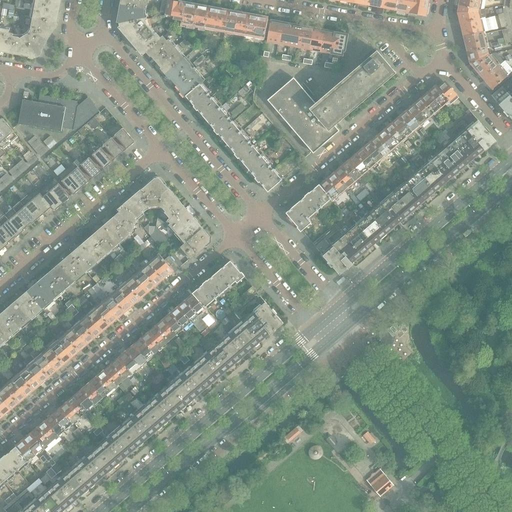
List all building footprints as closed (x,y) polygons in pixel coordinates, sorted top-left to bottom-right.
[(56,22),(60,0),(35,0),(32,18),(56,22)] [(147,6),(148,0),(121,0),(119,14),(117,22),(119,22),(120,25),(145,20),(144,13),(145,6),(147,6)] [(181,21),(184,3),(168,0),(162,0),(162,5),(152,3),(151,11),(166,14),(166,15),(174,16),(174,20),(181,21)] [(368,0),(368,5),(375,7),(375,6),(381,7),(382,7),(383,7),(389,8),(389,9),(396,10),(397,0),(368,0)] [(397,0),(396,10),(403,12),(403,11),(409,12),(410,12),(411,12),(423,14),(426,13),(427,7),(427,4),(428,0),(397,0)] [(459,0),(459,6),(478,9),(480,1),(486,2),(486,0),(459,0)] [(192,29),(193,27),(197,5),(184,3),(181,21),(180,25),(187,26),(186,28),(192,29)] [(205,28),(208,7),(197,5),(193,27),(199,28),(199,30),(205,31),(205,28)] [(495,29),(492,17),(483,19),(483,18),(479,19),(479,16),(477,16),(478,9),(459,6),(457,13),(464,39),(483,34),(483,32),(495,29)] [(225,31),(228,11),(226,11),(226,10),(221,9),(221,10),(217,9),(218,9),(208,7),(205,28),(225,31)] [(244,34),(248,15),(245,14),(241,13),(240,13),(237,13),(237,12),(231,11),(231,12),(228,11),(225,31),(223,40),(226,41),(227,37),(234,38),(235,33),(244,34)] [(265,37),(267,21),(268,18),(265,18),(265,17),(260,17),(257,17),(257,16),(251,15),(250,15),(248,15),(244,34),(264,38),(265,37)] [(37,56),(54,29),(56,23),(56,22),(32,18),(30,31),(27,35),(24,37),(35,56),(37,56)] [(154,35),(148,28),(147,26),(145,20),(120,25),(121,27),(119,28),(142,55),(147,50),(163,36),(160,38),(156,33),(154,35)] [(277,44),(281,22),(278,22),(278,21),(272,20),(272,21),(270,20),(270,21),(267,21),(265,37),(268,37),(267,42),(277,44)] [(288,46),(292,24),(291,24),(291,23),(286,22),(286,23),(281,22),(277,44),(288,46)] [(299,48),(303,26),(299,26),(299,25),(294,24),(294,25),(292,24),(288,46),(299,48)] [(310,50),(314,28),(312,28),(312,27),(307,26),(307,27),(303,26),(299,48),(310,50)] [(320,52),(324,30),(320,29),(321,29),(315,28),(314,28),(310,50),(320,52)] [(35,56),(24,37),(18,39),(18,38),(11,37),(12,35),(7,34),(7,31),(0,29),(0,50),(35,57),(35,56)] [(331,53),(335,32),(333,32),(333,31),(328,30),(328,31),(324,30),(320,52),(331,53)] [(345,51),(348,35),(342,34),(342,33),(342,32),(336,31),(336,32),(335,32),(331,53),(342,56),(343,51),(345,51)] [(474,68),(489,56),(489,55),(487,52),(488,51),(487,48),(491,47),(491,44),(490,42),(486,44),(483,34),(464,39),(470,63),(474,68)] [(184,58),(174,46),(169,40),(167,41),(163,36),(147,50),(166,73),(184,58)] [(189,45),(185,40),(180,44),(184,49),(189,45)] [(339,131),(335,126),(396,73),(377,51),(315,103),(299,84),(294,88),(289,82),(267,100),(313,153),(339,131)] [(506,75),(498,66),(498,65),(506,62),(502,57),(499,59),(494,53),(489,55),(489,56),(474,68),(491,88),(506,75)] [(196,67),(205,59),(203,55),(193,63),(196,67)] [(204,81),(194,69),(184,58),(166,73),(186,96),(204,81)] [(511,84),(510,83),(511,80),(511,72),(507,77),(506,75),(491,88),(492,89),(488,92),(490,94),(510,77),(511,78),(491,96),(511,120),(511,84)] [(220,108),(200,84),(204,81),(186,96),(185,96),(206,120),(220,108)] [(458,97),(447,84),(443,84),(438,88),(451,104),(458,97)] [(455,108),(451,104),(438,88),(436,86),(434,88),(432,88),(430,90),(430,91),(427,94),(425,94),(423,96),(423,97),(421,99),(434,113),(446,103),(452,111),(455,108)] [(81,125),(98,111),(97,110),(96,111),(92,107),(94,105),(88,98),(80,105),(77,104),(77,101),(39,95),(38,103),(23,100),(19,124),(61,131),(62,128),(74,130),(81,125)] [(434,113),(421,99),(420,100),(418,100),(416,102),(416,104),(412,107),(411,106),(409,108),(409,110),(407,111),(419,126),(434,113)] [(241,131),(220,108),(206,120),(226,144),(241,131)] [(109,113),(106,109),(101,113),(105,117),(109,113)] [(419,126),(407,111),(405,113),(404,113),(401,114),(401,116),(398,119),(396,119),(394,121),(394,122),(392,124),(405,138),(419,126)] [(100,125),(94,118),(89,122),(95,129),(100,125)] [(18,136),(12,130),(3,119),(0,121),(0,131),(10,143),(18,136)] [(469,128),(466,125),(463,120),(461,122),(462,124),(467,130),(469,128)] [(496,141),(478,120),(469,128),(467,130),(467,131),(485,151),(490,147),(490,146),(496,141)] [(405,138),(392,124),(391,125),(389,125),(387,127),(387,128),(383,131),(382,131),(380,133),(380,134),(378,136),(391,150),(405,138)] [(88,133),(83,127),(78,131),(83,137),(88,133)] [(135,142),(123,128),(115,135),(116,137),(113,139),(124,152),(131,145),(130,144),(133,142),(133,143),(135,142)] [(10,143),(0,131),(0,147),(2,150),(10,143)] [(261,156),(241,131),(226,144),(247,168),(261,156)] [(485,151),(467,131),(444,152),(459,170),(460,169),(462,170),(465,168),(464,165),(479,153),(481,154),(485,151)] [(31,146),(38,140),(35,136),(28,142),(31,146)] [(47,146),(53,140),(50,136),(44,142),(47,146)] [(391,150),(378,136),(376,137),(375,137),(373,139),(372,141),(369,144),(368,143),(365,145),(365,147),(364,148),(376,163),(391,150)] [(432,141),(428,136),(423,140),(427,145),(432,141)] [(76,144),(71,138),(66,142),(71,148),(76,144)] [(124,152),(113,139),(112,138),(103,145),(105,147),(102,149),(112,161),(120,155),(119,154),(121,152),(122,153),(124,152)] [(34,150),(41,144),(38,140),(31,146),(34,150)] [(50,149),(57,144),(53,140),(47,146),(50,149)] [(37,154),(44,148),(41,144),(34,150),(37,154)] [(41,157),(47,151),(44,148),(37,154),(41,157)] [(112,161),(102,149),(100,148),(92,155),(93,156),(90,159),(101,171),(108,165),(107,164),(110,162),(110,163),(112,161)] [(376,163),(364,148),(362,150),(360,150),(358,151),(358,153),(355,156),(353,156),(351,158),(351,159),(349,161),(362,175),(376,163)] [(27,162),(34,156),(31,152),(24,158),(27,162)] [(459,170),(444,152),(419,173),(435,191),(435,190),(437,191),(440,189),(440,186),(454,174),(456,175),(459,173),(459,170)] [(31,166),(37,160),(34,156),(27,162),(31,166)] [(278,175),(261,156),(247,168),(263,187),(278,175)] [(101,171),(90,159),(89,157),(80,165),(82,166),(79,169),(89,181),(97,174),(96,174),(98,172),(99,173),(101,171)] [(19,169),(26,163),(23,160),(16,166),(19,169)] [(362,175),(349,161),(347,162),(346,162),(344,164),(344,165),(342,167),(340,168),(339,168),(337,170),(336,172),(335,173),(347,188),(357,179),(364,186),(368,183),(362,175)] [(89,181),(79,169),(73,162),(65,169),(81,188),(85,184),(85,183),(87,181),(88,182),(89,181)] [(22,173),(29,167),(26,163),(19,169),(22,173)] [(12,175),(19,169),(16,166),(9,172),(12,175)] [(15,179),(22,173),(19,169),(12,175),(15,179)] [(81,188),(65,169),(57,176),(73,195),(75,193),(74,193),(76,191),(77,191),(81,188)] [(388,185),(400,175),(397,172),(385,182),(388,185)] [(3,183),(10,177),(7,173),(0,179),(3,183)] [(347,188),(335,173),(333,174),(331,174),(329,176),(329,178),(326,181),(324,181),(322,182),(322,184),(320,186),(331,199),(331,198),(332,200),(347,188)] [(388,178),(384,173),(379,177),(383,182),(388,178)] [(435,191),(419,173),(395,194),(410,212),(411,211),(413,212),(416,210),(416,207),(429,195),(432,196),(435,194),(434,191),(435,191)] [(268,192),(282,180),(278,175),(263,187),(268,192)] [(6,187),(14,181),(10,177),(3,183),(6,187)] [(70,197),(54,179),(46,186),(62,204),(66,201),(66,200),(68,198),(69,199),(70,197)] [(162,197),(170,191),(165,185),(164,186),(159,179),(155,179),(150,183),(149,183),(123,205),(136,219),(143,213),(142,212),(145,209),(149,207),(160,206),(162,197)] [(374,190),(369,183),(366,186),(371,193),(374,190)] [(331,199),(320,186),(319,184),(308,194),(319,208),(321,207),(322,209),(323,207),(322,206),(331,199)] [(62,204),(46,186),(39,192),(54,210),(57,207),(58,208),(62,204)] [(54,210),(39,192),(36,188),(28,195),(43,213),(46,210),(47,211),(51,208),(53,210),(54,210)] [(360,203),(350,190),(347,193),(351,197),(350,197),(357,206),(360,203)] [(193,218),(170,191),(162,197),(160,206),(162,208),(166,212),(165,213),(170,218),(167,220),(170,224),(169,225),(176,233),(193,218)] [(365,197),(361,193),(356,197),(360,201),(365,197)] [(379,201),(372,193),(369,195),(376,204),(379,201)] [(319,208),(308,194),(296,204),(308,218),(316,211),(318,212),(319,211),(318,209),(319,208)] [(410,215),(410,212),(395,194),(370,215),(386,233),(386,232),(388,233),(391,231),(391,228),(405,216),(407,217),(410,215)] [(43,213),(28,195),(20,202),(36,220),(40,217),(39,216),(43,213)] [(36,220),(20,202),(12,209),(27,226),(31,223),(32,224),(36,220)] [(308,218),(296,204),(286,213),(301,231),(311,223),(307,218),(308,218)] [(138,221),(136,219),(123,205),(118,210),(120,212),(109,222),(107,222),(105,224),(104,226),(119,244),(134,231),(133,229),(136,227),(134,225),(138,221)] [(27,226),(12,209),(4,215),(20,234),(25,230),(24,229),(27,226)] [(353,219),(356,217),(351,211),(349,212),(346,215),(354,224),(356,222),(353,219)] [(20,234),(4,215),(0,219),(0,225),(12,240),(15,237),(16,237),(20,234)] [(386,233),(370,215),(346,236),(361,254),(362,253),(364,254),(367,252),(366,249),(380,238),(383,238),(386,236),(385,233),(386,233)] [(204,231),(204,230),(193,218),(176,233),(185,244),(181,247),(190,259),(204,246),(209,242),(209,238),(204,231)] [(346,229),(342,225),(344,223),(341,220),(336,225),(343,232),(346,229)] [(328,240),(338,231),(341,234),(343,232),(336,225),(336,224),(312,244),(314,245),(335,227),(336,228),(326,237),(328,240)] [(12,240),(0,225),(0,241),(5,247),(9,244),(8,243),(12,240)] [(119,244),(104,226),(103,226),(102,226),(99,229),(99,230),(87,241),(85,240),(83,243),(82,244),(82,245),(97,262),(119,244)] [(143,243),(136,236),(133,238),(135,240),(140,246),(143,243)] [(160,246),(152,236),(147,240),(155,250),(160,246)] [(361,254),(346,236),(334,245),(334,244),(333,245),(328,240),(326,237),(315,246),(322,255),(333,268),(340,275),(348,268),(353,264),(351,262),(356,259),(358,259),(361,257),(361,254)] [(97,262),(82,245),(80,245),(77,247),(77,249),(65,259),(63,259),(61,262),(61,263),(60,264),(75,281),(97,262)] [(172,270),(165,260),(160,254),(149,263),(163,279),(164,277),(166,277),(168,275),(168,274),(172,270)] [(179,268),(169,257),(165,260),(172,270),(174,272),(179,268)] [(244,277),(230,261),(217,272),(230,286),(235,281),(237,283),(244,277)] [(163,279),(149,263),(134,276),(147,292),(149,290),(151,290),(153,288),(153,287),(157,284),(158,283),(160,282),(161,280),(163,279)] [(75,281),(60,264),(58,264),(55,266),(55,268),(48,274),(43,278),(42,278),(39,280),(39,282),(38,283),(53,300),(75,281)] [(205,308),(230,286),(217,272),(192,293),(193,294),(205,308)] [(147,292),(134,276),(119,289),(132,305),(134,303),(135,303),(137,301),(138,300),(142,297),(143,296),(145,295),(145,293),(147,292)] [(53,300),(38,283),(36,283),(33,285),(33,287),(21,297),(20,297),(17,299),(17,301),(16,301),(31,319),(53,300)] [(253,294),(256,292),(252,287),(242,296),(246,301),(246,300),(250,297),(253,294)] [(98,296),(92,288),(88,291),(94,299),(95,298),(99,303),(102,300),(98,296)] [(132,305),(119,289),(104,302),(117,318),(119,316),(120,316),(122,314),(123,313),(126,310),(128,309),(130,308),(130,306),(132,305)] [(204,309),(205,308),(193,294),(191,296),(190,296),(188,298),(188,299),(183,303),(182,302),(180,304),(180,305),(178,307),(191,322),(205,310),(204,309)] [(88,303),(83,296),(77,302),(82,308),(88,303)] [(68,308),(74,302),(71,299),(65,304),(68,308)] [(31,319),(16,301),(16,302),(14,302),(11,304),(11,306),(0,315),(0,326),(9,337),(31,319)] [(117,318),(104,302),(88,315),(102,331),(104,329),(105,329),(107,327),(107,326),(111,323),(113,322),(115,321),(115,319),(117,318)] [(283,323),(265,302),(254,311),(255,313),(244,323),(259,341),(260,341),(262,342),(265,339),(264,337),(269,333),(270,335),(275,331),(275,330),(283,323)] [(191,322),(178,307),(176,309),(175,308),(173,310),(173,311),(169,315),(168,315),(165,317),(166,318),(163,320),(176,335),(191,322)] [(56,319),(50,312),(47,315),(53,321),(56,319)] [(102,331),(88,315),(73,328),(86,344),(88,342),(90,342),(92,340),(92,339),(96,336),(97,336),(99,334),(100,332),(102,331)] [(226,324),(227,323),(224,319),(219,324),(222,328),(226,324)] [(176,335),(163,320),(161,322),(160,321),(158,323),(158,324),(154,328),(153,327),(151,329),(151,331),(149,332),(162,348),(176,335)] [(394,339),(394,336),(395,334),(400,330),(400,329),(394,322),(391,325),(389,325),(386,325),(384,326),(382,328),(381,329),(381,334),(381,339),(383,343),(385,348),(387,351),(390,347),(392,343),(394,339)] [(259,341),(244,323),(219,344),(235,363),(235,362),(238,363),(241,360),(240,358),(248,351),(254,346),(256,347),(259,344),(259,342),(259,341)] [(231,329),(226,324),(222,328),(227,333),(231,329)] [(0,345),(9,337),(0,326),(0,345)] [(86,344),(73,328),(58,341),(71,357),(73,355),(75,355),(77,353),(77,352),(81,349),(82,348),(84,347),(85,345),(86,344)] [(31,340),(37,335),(33,330),(27,335),(31,340)] [(147,360),(162,348),(149,332),(147,334),(146,334),(143,336),(143,337),(139,341),(138,340),(136,342),(136,343),(134,345),(147,360)] [(185,346),(178,337),(174,341),(181,349),(185,346)] [(201,347),(207,342),(203,337),(197,343),(201,347)] [(189,349),(194,344),(191,340),(186,345),(189,349)] [(71,357),(58,341),(43,355),(56,370),(58,368),(59,368),(61,366),(62,365),(66,362),(67,361),(69,360),(69,358),(71,357)] [(31,342),(23,348),(29,354),(36,348),(31,342)] [(43,350),(37,342),(34,345),(41,352),(43,350)] [(235,363),(219,344),(195,365),(211,383),(213,383),(216,381),(216,379),(221,374),(230,367),(232,368),(235,365),(234,363),(235,363)] [(147,360),(134,345),(132,347),(131,346),(128,348),(129,349),(124,353),(123,353),(121,355),(121,356),(119,358),(132,373),(147,360)] [(56,370),(43,355),(28,368),(41,383),(43,381),(44,381),(46,379),(47,378),(50,375),(52,375),(54,373),(54,372),(56,370)] [(132,373),(119,358),(117,360),(116,359),(114,361),(114,362),(110,366),(109,365),(106,367),(107,368),(104,370),(118,386),(132,373)] [(172,364),(168,358),(162,363),(166,368),(172,364)] [(182,366),(177,360),(173,364),(178,370),(182,366)] [(171,375),(177,369),(173,364),(167,370),(171,375)] [(13,376),(5,365),(2,368),(10,378),(13,376)] [(211,383),(195,365),(171,386),(186,404),(187,404),(189,404),(192,402),(191,400),(198,394),(205,388),(207,388),(210,386),(210,384),(211,383)] [(10,378),(2,368),(0,369),(0,372),(3,377),(4,376),(8,380),(10,378)] [(41,383),(28,368),(12,381),(26,396),(28,394),(29,394),(31,392),(31,391),(35,388),(37,388),(39,386),(39,385),(41,383)] [(118,386),(104,370),(102,372),(101,372),(99,374),(99,375),(95,379),(94,378),(92,380),(92,381),(90,383),(103,398),(118,386)] [(157,376),(153,371),(147,376),(151,381),(157,376)] [(334,373),(326,381),(331,388),(340,380),(334,373)] [(152,388),(157,384),(154,380),(149,385),(152,388)] [(26,396),(12,381),(0,391),(0,396),(11,409),(12,407),(14,407),(16,405),(16,404),(20,401),(21,401),(23,399),(24,398),(26,396)] [(103,398),(90,383),(88,385),(87,384),(84,386),(84,387),(80,391),(79,391),(77,393),(77,394),(75,396),(88,411),(103,398)] [(186,404),(171,386),(146,407),(162,425),(162,424),(165,425),(168,423),(167,420),(175,413),(181,409),(183,409),(186,407),(186,405),(186,404)] [(121,407),(129,400),(124,395),(116,401),(121,407)] [(11,409),(0,396),(0,418),(1,419),(1,417),(5,414),(6,414),(8,412),(9,411),(11,409)] [(88,411),(75,396),(73,398),(72,397),(69,399),(70,400),(65,404),(64,403),(62,405),(62,406),(60,408),(74,424),(88,411)] [(162,425),(146,407),(122,428),(137,446),(138,445),(140,446),(143,444),(143,441),(156,430),(159,430),(162,428),(161,425),(162,425)] [(74,424),(60,408),(58,410),(57,410),(55,412),(55,413),(51,416),(50,416),(47,418),(48,419),(45,421),(58,437),(74,424)] [(100,425),(89,412),(85,416),(96,429),(100,425)] [(58,437),(45,421),(43,423),(42,422),(40,424),(40,425),(36,429),(35,429),(33,431),(33,432),(31,434),(44,449),(58,437)] [(109,433),(102,425),(100,427),(103,431),(107,435),(109,433)] [(98,436),(103,431),(100,427),(94,432),(98,436)] [(137,449),(137,446),(122,428),(98,449),(113,467),(113,466),(116,467),(119,465),(118,462),(132,450),(134,451),(137,449)] [(289,440),(298,431),(296,428),(286,436),(289,440)] [(86,438),(78,429),(74,432),(82,441),(86,438)] [(375,441),(368,432),(363,436),(370,445),(375,441)] [(44,449),(31,434),(28,435),(27,435),(25,437),(25,438),(21,442),(20,441),(18,443),(18,444),(16,446),(28,461),(35,455),(36,456),(44,449)] [(336,443),(330,436),(327,439),(333,446),(336,443)] [(85,454),(78,445),(75,447),(83,456),(85,454)] [(308,455),(309,457),(311,459),(314,459),(316,459),(318,458),(320,456),(321,454),(321,452),(321,450),(320,448),(318,446),(316,445),(314,445),(312,446),(310,447),(308,449),(307,451),(307,453),(308,455)] [(28,461),(16,446),(0,459),(0,479),(3,482),(28,461)] [(83,456),(75,447),(73,449),(80,458),(83,456)] [(113,467),(98,449),(73,470),(89,488),(89,487),(91,488),(94,485),(94,483),(108,471),(110,472),(113,470),(112,467),(113,467)] [(52,459),(47,453),(43,456),(48,462),(52,459)] [(393,485),(380,469),(366,480),(380,497),(393,485)] [(89,488),(73,470),(49,491),(64,509),(65,508),(67,509),(70,506),(70,504),(83,492),(86,493),(88,491),(88,488),(89,488)] [(40,476),(37,472),(32,476),(36,480),(40,476)] [(64,509),(49,491),(25,511),(63,511),(64,511),(64,509)] [(222,506),(232,498),(226,491),(217,499),(222,506)] [(16,497),(17,497),(13,493),(4,501),(8,505),(10,503),(13,500),(16,497)]
